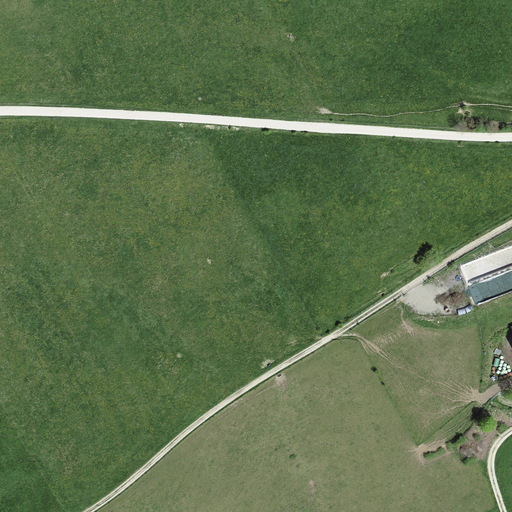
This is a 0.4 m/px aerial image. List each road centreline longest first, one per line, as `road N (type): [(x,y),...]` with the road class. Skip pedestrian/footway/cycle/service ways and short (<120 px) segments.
road 1 (track): [(511,222),(233,395),(86,511)]
road 2 (residential): [(511,137),(0,112)]
